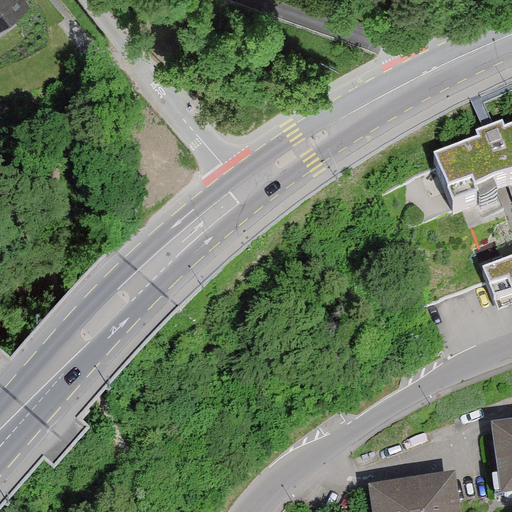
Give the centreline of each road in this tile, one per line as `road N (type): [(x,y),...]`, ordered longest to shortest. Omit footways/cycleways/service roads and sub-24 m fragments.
road 1 (secondary): [(0,444),(146,277),(247,189)]
road 2 (residential): [(511,345),(336,435),(254,511)]
road 3 (secondary): [(247,189),(407,82)]
road 4 (residential): [(265,0),(378,42),(407,82)]
road 5 (residential): [(150,77),(247,189)]
